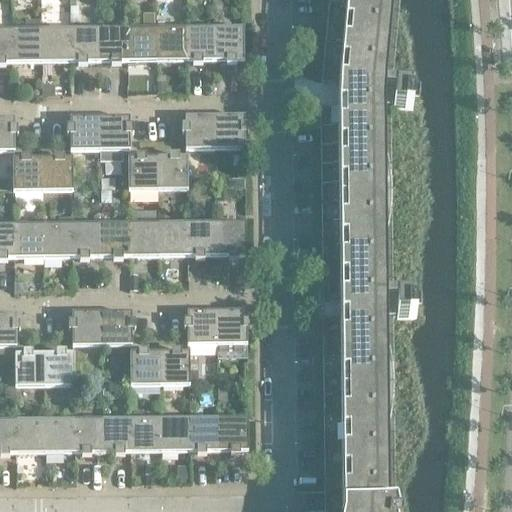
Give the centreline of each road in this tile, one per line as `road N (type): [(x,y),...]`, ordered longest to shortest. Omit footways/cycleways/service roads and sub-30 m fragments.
road 1 (residential): [(0,511),(270,507),(284,489),(280,299)]
road 2 (residential): [(0,301),(280,299)]
road 3 (residential): [(0,109),(279,107)]
road 4 (residential): [(280,299),(279,107)]
